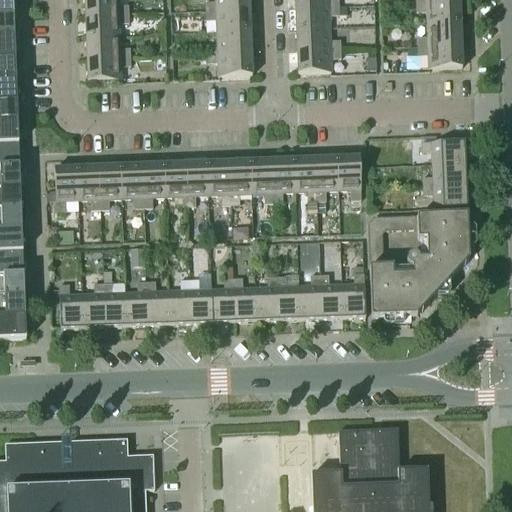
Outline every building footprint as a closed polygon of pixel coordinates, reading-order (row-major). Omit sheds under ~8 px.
[(0,0),(0,18),(13,18),(11,0),(0,0)] [(117,9),(116,0),(83,0),(84,20),(128,18),(127,9),(117,9)] [(248,14),(247,0),(214,0),(214,6),(204,6),(204,15),(248,14)] [(338,10),(338,1),(327,2),(327,0),(293,0),(294,12),(338,10)] [(459,27),(458,6),(415,7),(415,17),(425,16),(426,29),(459,27)] [(329,32),(328,20),(338,19),(338,10),(294,12),(295,33),(329,32)] [(249,35),(248,14),(204,15),(205,25),(215,24),(215,36),(249,35)] [(13,33),(13,18),(0,18),(0,40),(18,40),(18,33),(13,33)] [(118,40),(118,28),(128,27),(128,18),(84,20),(85,41),(118,40)] [(460,49),(459,27),(426,29),(426,41),(416,41),(416,51),(460,49)] [(340,53),(339,44),(329,45),(329,32),(295,33),(296,55),(340,53)] [(250,57),(249,35),(215,36),(216,49),(206,49),(206,58),(250,57)] [(0,62),(14,62),(14,47),(18,47),(18,40),(0,40),(0,62)] [(119,53),(118,40),(85,41),(86,63),(129,61),(129,52),(119,53)] [(461,71),(460,49),(416,51),(417,60),(427,59),(427,73),(461,71)] [(330,76),(330,63),(340,63),(340,53),(296,55),(297,78),(330,76)] [(251,79),(250,57),(206,58),(207,68),(217,67),(217,81),(251,79)] [(120,84),(120,71),(130,70),(129,61),(86,63),(86,86),(120,84)] [(0,83),(15,83),(14,62),(0,62),(0,83)] [(0,105),(16,105),(15,83),(0,83),(0,105)] [(16,119),(16,105),(0,105),(0,126),(21,126),(21,119),(16,119)] [(0,148),(17,148),(17,134),(22,133),(21,126),(0,126),(0,148)] [(465,168),(464,145),(420,147),(420,157),(430,156),(431,169),(465,168)] [(0,170),(18,169),(17,148),(0,148),(0,170)] [(360,204),(358,161),(335,162),(337,195),(349,195),(350,205),(360,204)] [(316,206),(314,162),(292,163),(294,197),(306,196),(307,207),(316,206)] [(337,195),(335,162),(314,162),(316,206),(325,206),(325,196),(337,195)] [(294,197),(292,163),(271,164),(273,208),(282,207),(281,197),(294,197)] [(273,208),(271,164),(249,165),(251,198),(263,198),(263,208),(273,208)] [(251,198),(249,165),(228,166),(229,209),(238,209),(238,199),(251,198)] [(207,200),(206,166),(184,167),(186,211),(195,211),(194,200),(207,200)] [(229,209),(228,166),(206,166),(207,200),(220,200),(220,210),(229,209)] [(186,211),(184,167),(162,168),(164,202),(176,201),(176,211),(186,211)] [(164,202),(162,168),(141,169),(142,213),(152,212),(151,202),(164,202)] [(465,189),(465,168),(431,169),(431,181),(421,182),(422,191),(465,189)] [(0,191),(19,191),(18,169),(0,170),(0,191)] [(142,213),(141,169),(119,170),(120,203),(133,203),(133,213),(142,213)] [(120,203),(119,170),(97,171),(99,214),(108,214),(108,204),(120,203)] [(77,205),(76,171),(53,172),(55,216),(65,216),(65,205),(77,205)] [(99,214),(97,171),(76,171),(77,205),(90,205),(90,215),(99,214)] [(466,212),(465,189),(422,191),(422,200),(432,200),(433,213),(466,212)] [(19,191),(0,191),(0,213),(25,212),(24,205),(20,205),(19,191)] [(0,235),(21,234),(20,220),(25,220),(25,212),(0,213),(0,235)] [(468,263),(466,218),(373,221),(373,224),(369,228),(367,228),(370,321),(416,320),(437,296),(437,294),(435,291),(441,284),(444,287),(446,286),(468,263)] [(0,256),(21,256),(21,234),(0,235),(0,256)] [(0,278),(22,277),(21,256),(0,256),(0,278)] [(23,292),(22,277),(0,278),(0,299),(28,299),(28,292),(23,292)] [(364,322),(363,278),(352,278),(353,289),(340,289),(341,323),(364,322)] [(341,323),(340,289),(328,289),(328,279),(318,280),(320,323),(341,323)] [(320,323),(318,280),(309,280),(310,290),(297,291),(298,324),(320,323)] [(277,325),(275,281),(266,282),(267,292),(254,292),(255,326),(277,325)] [(298,324),(297,291),(285,291),(284,281),(275,281),(277,325),(298,324)] [(234,327),(232,283),(223,283),(223,293),(211,294),(212,327),(234,327)] [(255,326),(254,292),(242,293),(241,283),(232,283),(234,327),(255,326)] [(190,328),(188,284),(179,285),(180,295),(167,295),(168,329),(190,328)] [(212,327),(211,294),(198,294),(197,284),(188,284),(190,328),(212,327)] [(147,330),(145,286),(136,287),(136,297),(124,297),(125,331),(147,330)] [(168,329),(167,295),(155,296),(154,286),(145,286),(147,330),(168,329)] [(125,331),(124,297),(111,298),(111,287),(102,288),(104,331),(125,331)] [(104,331),(102,288),(93,288),(93,298),(81,299),(82,332),(104,331)] [(82,332),(81,299),(68,299),(68,289),(58,289),(59,333),(82,332)] [(0,321),(24,321),(23,306),(28,306),(28,299),(0,299),(0,321)] [(0,343),(25,343),(24,321),(0,321),(0,343)] [(428,511),(427,473),(398,474),(396,433),(337,436),(339,476),(310,477),(311,511),(428,511)] [(144,511),(144,497),(144,495),(153,495),(152,459),(126,461),(126,444),(4,448),(4,465),(0,465),(0,511),(144,511)]
